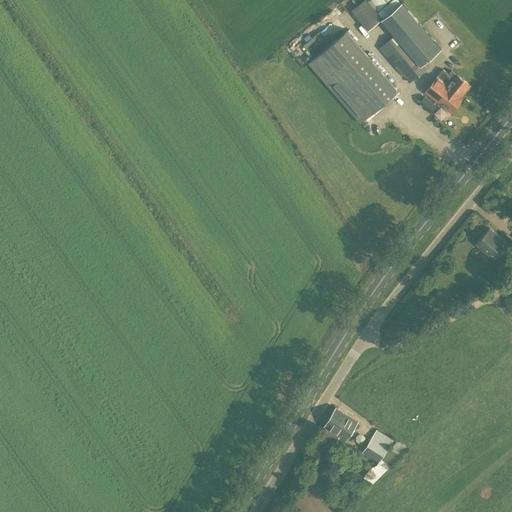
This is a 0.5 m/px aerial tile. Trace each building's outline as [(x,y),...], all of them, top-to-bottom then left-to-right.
[(382,52),(401,74),(403,72),(410,81),(427,68),(423,63),(440,48),(402,1),(400,3),(397,0),(368,0),(367,0),(363,0),(351,9),(368,30),(381,19),(394,34),(379,48),(382,52)] [(308,63),(360,123),(398,90),(346,30),(308,63)] [(443,69),(438,75),(453,87),(452,89),(455,92),(452,95),(460,100),(463,97),(461,96),(470,84),(451,70),(448,73),(443,69)] [(453,87),(438,75),(425,92),(451,112),(460,100),(452,95),(455,92),(452,89),(453,87)] [(436,105),(425,95),(418,103),(430,112),(436,105)] [(477,243),(494,258),(507,243),(490,228),(477,243)] [(357,421),(335,407),(324,425),(339,435),(337,440),(343,444),(357,421)] [(378,463),(380,460),(391,467),(400,454),(388,446),(393,439),(377,428),(362,452),(378,463)] [(336,463),(344,468),(342,471),(348,474),(349,471),(350,471),(356,462),(342,453),(336,463)]
